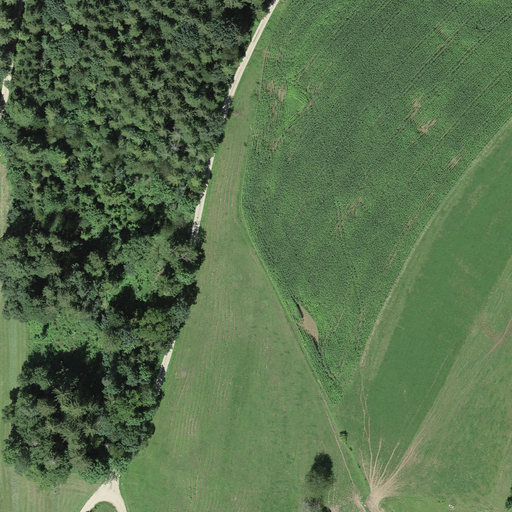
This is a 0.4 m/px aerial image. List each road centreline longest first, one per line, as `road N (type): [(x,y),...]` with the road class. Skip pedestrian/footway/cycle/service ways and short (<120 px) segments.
road 1 (track): [(85,511),(156,392),(213,127),(273,0)]
road 2 (track): [(79,214),(110,407),(106,488),(120,511)]
